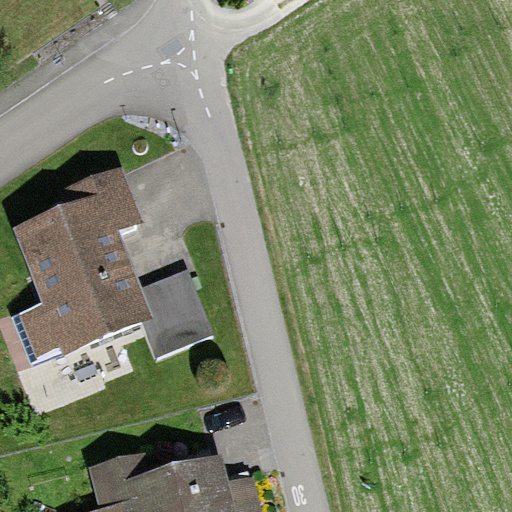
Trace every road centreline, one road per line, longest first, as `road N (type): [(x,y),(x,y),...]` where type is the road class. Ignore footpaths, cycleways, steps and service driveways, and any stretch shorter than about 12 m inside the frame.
road 1 (residential): [(299,511),(186,48)]
road 2 (residential): [(0,151),(102,81),(186,48)]
